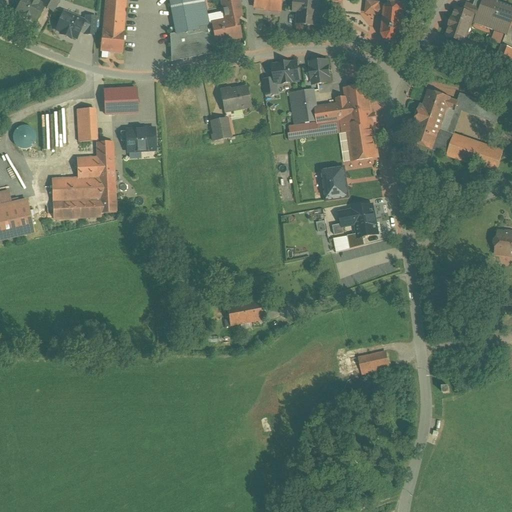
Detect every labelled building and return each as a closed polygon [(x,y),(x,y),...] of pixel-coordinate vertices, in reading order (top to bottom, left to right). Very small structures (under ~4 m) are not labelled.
[(41,5),(32,0),(23,0),(16,13),(21,16),(20,17),(31,22),(31,21),(36,24),(45,8),(45,7),(41,5)] [(44,0),(41,5),(45,7),(45,8),(53,12),(59,0),(44,0)] [(168,0),(174,28),(176,36),(200,31),(199,28),(209,26),(209,25),(207,17),(204,0),(168,0)] [(238,0),(222,3),(224,14),(225,22),(237,19),(237,20),(238,20),(241,16),(240,10),(241,10),(238,0)] [(254,0),(254,8),(281,11),(282,0),(254,0)] [(320,1),(311,0),(295,0),(295,13),(299,13),(298,25),(318,27),(320,1)] [(511,25),(511,7),(491,0),(476,0),(473,7),(479,9),(476,17),(474,24),(475,25),(475,24),(508,36),(511,25)] [(379,4),(368,3),(366,14),(378,16),(379,4)] [(401,4),(391,3),(387,7),(385,9),(384,16),(382,35),(387,43),(397,44),(402,37),(405,12),(401,4)] [(384,5),(379,4),(378,16),(384,16),(385,9),(387,7),(384,5)] [(125,7),(106,5),(104,32),(103,32),(101,52),(123,54),(125,34),(123,34),(125,7)] [(473,7),(467,5),(465,13),(474,16),(473,17),(476,17),(479,9),(473,7)] [(465,13),(457,10),(454,19),(452,20),(450,27),(450,28),(447,37),(464,43),(465,42),(473,17),(474,16),(465,13)] [(84,34),(85,22),(64,13),(56,31),(62,33),(61,35),(70,39),(71,37),(76,39),(80,32),(84,34)] [(224,14),(207,17),(209,25),(212,25),(212,24),(225,22),(224,14)] [(84,34),(84,35),(95,36),(96,18),(85,17),(85,22),(84,34)] [(225,22),(212,24),(212,25),(216,44),(241,39),(237,20),(237,19),(225,22)] [(209,26),(199,28),(200,31),(176,36),(174,28),(170,29),(171,36),(170,36),(172,63),(218,54),(216,44),(212,25),(209,25),(209,26)] [(481,47),(465,42),(464,43),(460,55),(476,61),(481,47)] [(511,50),(502,47),(496,64),(511,69),(511,50)] [(327,62),(311,64),(312,70),(311,70),(312,80),(313,80),(314,86),(330,84),(329,78),(330,78),(329,68),(328,68),(327,62)] [(290,64),(280,65),(280,66),(274,67),(275,80),(276,85),(277,85),(283,84),(283,85),(293,84),(293,83),(299,82),(297,64),(290,65),(290,64)] [(275,80),(264,81),(266,96),(278,95),(277,85),(276,85),(275,80)] [(368,87),(346,90),(347,99),(338,101),(338,106),(317,109),(319,122),(318,122),(319,125),(290,129),(291,135),(289,135),(290,142),(349,134),(353,162),(378,159),(368,87)] [(247,88),(231,92),(231,90),(220,92),(225,113),(251,108),(247,88)] [(137,90),(104,92),(105,116),(138,114),(137,90)] [(314,92),(290,95),(294,125),(318,122),(319,122),(317,109),(314,92)] [(424,108),(421,107),(414,126),(418,127),(412,144),(432,151),(433,150),(438,134),(439,132),(447,109),(456,112),(457,111),(459,103),(458,102),(430,93),(424,108)] [(474,99),(461,95),(458,102),(459,103),(457,111),(469,115),(474,99)] [(502,109),(474,99),(469,115),(497,124),(502,109)] [(94,110),(77,111),(79,143),(91,143),(96,134),(94,110)] [(39,116),(42,150),(57,149),(55,131),(62,130),(62,126),(58,126),(57,114),(39,116)] [(227,119),(211,122),(214,136),(212,136),(213,143),(231,139),(227,119)] [(27,127),(25,127),(22,127),(20,128),(19,128),(17,129),(16,131),(15,133),(14,134),(13,136),(13,137),(13,139),(13,140),(13,142),(14,143),(15,145),(17,147),(18,148),(19,149),(20,150),(22,150),(25,151),(27,150),(29,150),(30,149),(32,148),(33,147),(34,146),(35,145),(36,143),(36,141),(37,140),(37,138),(37,137),(37,136),(36,135),(36,134),(35,132),(33,130),(32,129),(31,128),(29,128),(27,127)] [(503,153),(454,137),(456,131),(449,129),(447,134),(439,132),(438,134),(433,150),(448,155),(448,157),(497,173),(503,153)] [(155,130),(130,132),(131,150),(125,151),(126,158),(132,157),(133,187),(158,185),(155,130)] [(113,143),(97,144),(98,159),(77,160),(78,180),(52,181),(54,220),(102,218),(101,215),(116,214),(113,143)] [(344,169),(322,172),(326,202),(347,199),(347,198),(347,195),(347,199),(348,198),(348,196),(347,188),(347,187),(348,187),(347,180),(346,180),(344,169)] [(435,177),(424,176),(422,189),(433,191),(435,177)] [(27,202),(0,208),(0,241),(35,233),(27,202)] [(373,207),(354,210),(354,212),(341,214),(343,228),(344,228),(344,226),(356,223),(359,239),(378,235),(373,207)] [(314,224),(316,233),(324,231),(322,222),(314,224)] [(356,223),(344,226),(344,228),(343,228),(346,241),(353,240),(359,239),(356,223)] [(511,233),(505,233),(504,233),(499,233),(498,239),(495,241),(495,246),(497,248),(499,248),(498,255),(511,256),(511,233)] [(346,241),(338,243),(330,245),(332,255),(355,249),(353,240),(346,241)] [(269,301),(231,307),(233,323),(271,317),(269,301)] [(385,353),(359,358),(363,376),(389,370),(385,353)]
